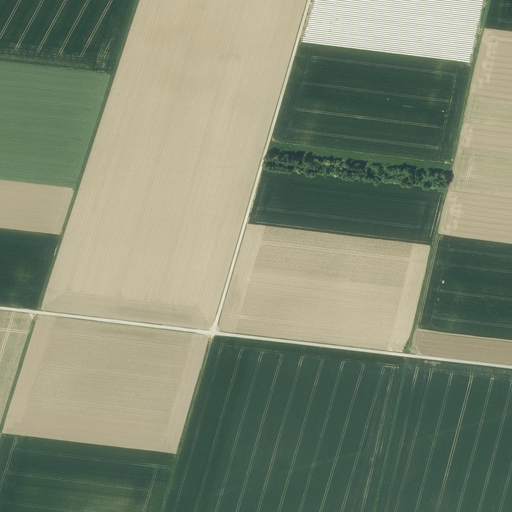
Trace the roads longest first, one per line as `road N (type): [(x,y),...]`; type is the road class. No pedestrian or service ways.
road 1 (track): [(377,511),(488,0)]
road 2 (track): [(213,333),(312,0)]
road 3 (track): [(141,0),(37,312)]
road 4 (track): [(511,367),(213,333)]
road 5 (track): [(163,511),(213,333)]
road 6 (track): [(37,312),(213,333)]
road 7 (track): [(37,312),(0,441)]
